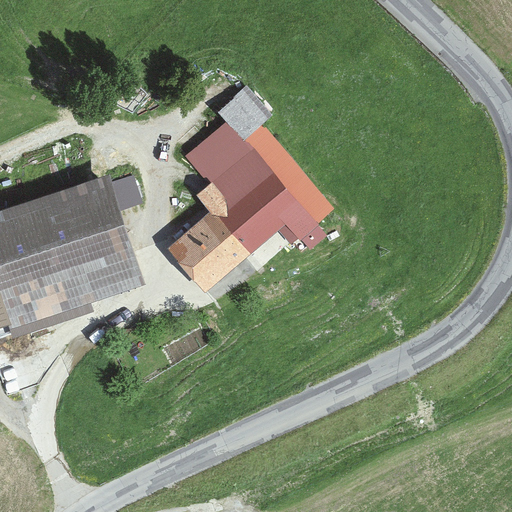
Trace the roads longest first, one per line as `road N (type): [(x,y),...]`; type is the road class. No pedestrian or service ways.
road 1 (unclassified): [(84,511),(423,353),(476,314),(511,264)]
road 2 (unclassified): [(511,115),(401,0)]
